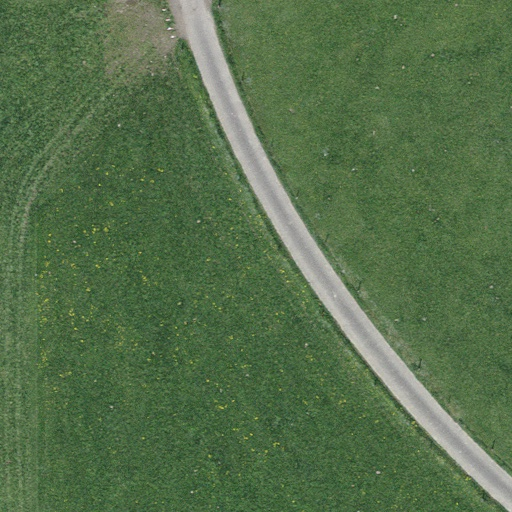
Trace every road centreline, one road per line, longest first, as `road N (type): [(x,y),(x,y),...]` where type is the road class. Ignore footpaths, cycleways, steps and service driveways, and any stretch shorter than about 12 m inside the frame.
road 1 (track): [(286,243),(440,443),(511,498)]
road 2 (residential): [(189,0),(286,243)]
